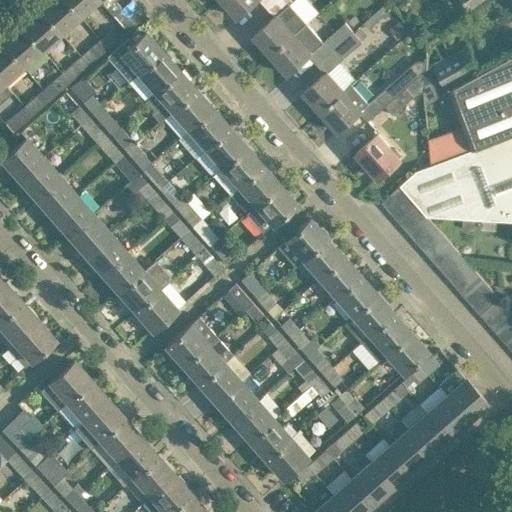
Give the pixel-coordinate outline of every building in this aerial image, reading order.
[(47,0),(39,8),(59,31),(78,15),(65,0),(47,0)] [(65,0),(78,15),(94,0),(65,0)] [(223,0),(237,16),(254,0),(262,0),(268,6),(274,0),(223,0)] [(253,34),(270,54),(294,32),(307,21),(290,3),(293,0),(274,0),(268,6),(276,15),(253,34)] [(463,0),(469,8),(480,0),(463,0)] [(126,15),(134,23),(145,13),(138,5),(126,15)] [(20,24),(41,48),(59,31),(39,8),(20,24)] [(402,19),(390,27),(398,39),(410,31),(402,19)] [(294,32),(270,54),(288,73),(309,54),(317,63),(335,47),(334,47),(353,30),(346,22),(327,38),(324,41),(307,21),(294,32)] [(1,41),(22,65),(41,48),(20,24),(1,41)] [(334,47),(335,47),(344,58),(363,41),(361,39),(368,34),(361,26),(355,32),(353,30),(334,47)] [(110,28),(99,38),(106,46),(118,36),(110,28)] [(121,52),(139,71),(162,50),(145,31),(121,52)] [(99,38),(80,54),(87,63),(106,46),(99,38)] [(0,41),(0,77),(3,81),(22,65),(1,41),(0,41)] [(434,98),(450,89),(449,88),(479,71),(465,45),(432,63),(433,64),(427,67),(427,65),(424,68),(424,69),(424,68),(429,77),(424,80),(434,98)] [(162,50),(139,71),(155,90),(179,69),(162,50)] [(464,128),(429,141),(431,164),(511,133),(511,53),(479,71),(449,88),(450,89),(457,109),(464,128)] [(80,54),(61,71),(69,79),(87,63),(80,54)] [(356,79),(321,111),(338,130),(360,111),(368,120),(386,105),(385,104),(424,68),(427,65),(428,60),(417,59),(369,102),(352,82),(356,79)] [(304,91),(321,111),(356,79),(340,61),(330,70),(329,69),(304,91)] [(385,104),(386,105),(393,113),(413,95),(424,89),(424,69),(424,68),(385,104)] [(152,112),(159,121),(196,88),(179,69),(155,90),(165,101),(152,112)] [(61,71),(43,88),(50,96),(69,79),(61,71)] [(83,75),(71,86),(93,112),(101,104),(91,93),(95,89),(83,75)] [(0,101),(12,91),(3,81),(0,77),(0,101)] [(43,88),(24,105),(31,113),(50,96),(43,88)] [(172,109),(189,128),(212,107),(196,88),(172,109)] [(70,112),(80,123),(89,115),(66,90),(55,100),(68,114),(70,112)] [(101,104),(93,112),(110,131),(119,123),(101,104)] [(12,130),(31,113),(24,105),(4,122),(12,130)] [(212,107),(189,128),(205,147),(229,126),(212,107)] [(80,123),(96,142),(105,134),(89,115),(80,123)] [(110,131),(126,150),(126,149),(125,148),(129,144),(132,147),(136,144),(134,142),(135,141),(119,123),(110,131)] [(229,126),(205,147),(222,166),(246,145),(229,126)] [(19,177),(43,156),(53,147),(36,127),(2,157),(19,177)] [(378,132),(372,138),(357,151),(379,177),(401,158),(378,132)] [(417,170),(401,184),(426,213),(462,216),(474,216),(482,217),(496,218),(511,218),(511,133),(431,164),(417,170)] [(96,142),(113,160),(122,152),(105,134),(96,142)] [(126,150),(143,168),(152,160),(142,149),(150,142),(143,134),(135,141),(134,142),(136,144),(132,147),(129,144),(125,148),(126,149),(126,150)] [(229,193),(239,185),(262,164),(246,145),(222,166),(212,174),(229,193)] [(139,172),(122,152),(113,160),(130,180),(139,172)] [(43,156),(19,177),(36,196),(59,175),(43,156)] [(143,168),(159,187),(169,179),(152,160),(143,168)] [(262,164),(239,185),(256,203),(279,183),(262,164)] [(59,175),(36,196),(52,214),(76,194),(59,175)] [(137,187),(147,198),(156,190),(146,179),(137,187)] [(159,187),(176,206),(185,198),(169,179),(159,187)] [(296,202),(279,183),(256,203),(246,211),(263,231),(273,223),(281,215),(296,202)] [(511,310),(426,213),(401,184),(382,201),(511,348),(511,310)] [(147,198),(163,217),(172,209),(156,190),(147,198)] [(76,194),(52,214),(69,233),(92,212),(76,194)] [(176,206),(193,225),(192,223),(196,220),(198,223),(203,219),(201,218),(207,212),(200,204),(195,209),(185,198),(176,206)] [(163,217),(180,236),(181,236),(179,235),(183,231),(186,234),(190,230),(189,229),(189,228),(172,209),(163,217)] [(92,212),(69,233),(86,252),(109,231),(92,212)] [(193,225),(209,244),(219,236),(202,217),(208,212),(207,212),(201,218),(203,219),(198,223),(196,220),(192,223),(193,225)] [(462,216),(462,226),(474,226),(474,216),(462,216)] [(286,238),(303,257),(326,236),(327,232),(322,225),(318,226),(309,217),(286,238)] [(180,236),(197,255),(206,247),(189,228),(189,229),(190,230),(186,234),(183,231),(179,235),(181,236),(180,236)] [(109,231),(86,252),(102,271),(126,250),(135,242),(128,233),(118,242),(109,231)] [(236,255),(219,236),(209,244),(227,263),(236,255)] [(326,236),(303,257),(320,276),(343,255),(326,236)] [(223,266),(206,247),(197,255),(214,275),(223,266)] [(126,250),(102,271),(119,290),(143,269),(126,251),(126,250)] [(343,255),(320,276),(336,295),(360,274),(343,255)] [(143,269),(119,290),(136,309),(159,288),(172,278),(155,259),(143,270),(143,269)] [(241,278),(256,296),(260,292),(263,295),(267,292),(265,291),(266,290),(250,270),(241,278)] [(360,274),(336,295),(353,314),(377,293),(360,274)] [(159,288),(136,309),(153,328),(187,298),(170,279),(159,288)] [(4,281),(0,284),(0,318),(21,300),(4,281)] [(228,289),(243,307),(247,303),(250,306),(254,303),(253,301),(236,282),(228,289)] [(276,301),(266,290),(265,291),(267,292),(263,295),(260,292),(256,296),(257,297),(256,298),(266,309),(276,301)] [(353,314),(370,333),(393,312),(377,293),(353,314)] [(21,300),(0,318),(0,323),(14,340),(38,319),(21,300)] [(263,313),(253,301),(254,303),(250,306),(247,303),(243,307),(245,308),(244,309),(254,321),(263,313)] [(361,341),(377,360),(410,331),(393,312),(370,333),(361,341)] [(166,343),(183,363),(215,334),(198,315),(166,343)] [(280,324),(290,336),(299,328),(305,322),(299,315),(293,320),(289,316),(280,324)] [(38,319),(14,340),(31,359),(55,338),(38,319)] [(261,328),(278,347),(287,339),(277,327),(276,328),(270,320),(261,328)] [(308,338),(299,328),(290,336),(307,355),(319,344),(312,335),(308,338)] [(427,350),(410,331),(388,350),(405,369),(427,350)] [(215,334),(183,363),(200,382),(223,361),(232,353),(215,334)] [(297,350),(287,339),(278,347),(271,352),(288,372),(304,359),(297,350)] [(313,362),(323,374),(324,373),(323,372),(326,368),(329,372),(333,368),(332,366),(341,358),(330,347),(313,362)] [(432,354),(420,364),(428,373),(439,363),(432,354)] [(57,408),(67,399),(91,379),(74,359),(40,389),(57,408)] [(223,361),(200,382),(216,401),(240,380),(223,361)] [(416,383),(428,373),(420,364),(409,374),(416,383)] [(297,385),(303,392),(311,384),(310,383),(314,379),(316,382),(321,379),(319,377),(320,376),(310,365),(301,373),(306,378),(297,385)] [(342,377),(332,366),(333,368),(329,372),(326,368),(323,372),(324,373),(323,374),(333,385),(342,377)] [(446,393),(446,394),(467,417),(486,400),(457,367),(438,384),(446,393)] [(330,388),(320,376),(319,377),(321,379),(316,382),(314,379),(310,383),(311,384),(303,392),(283,409),(290,416),(317,392),(321,396),(330,388)] [(330,402),(347,421),(364,406),(354,395),(365,385),(358,378),(342,393),(341,392),(330,402)] [(107,398),(91,379),(67,399),(57,408),(74,428),(84,418),(107,398)] [(240,380),(216,401),(233,419),(256,399),(240,380)] [(393,387),(382,397),(390,406),(401,396),(393,387)] [(427,410),(448,434),(467,417),(446,394),(427,410)] [(370,423),(390,406),(382,397),(363,414),(370,423)] [(100,437),(124,417),(107,398),(84,418),(84,419),(74,428),(90,446),(100,437)] [(256,399),(233,419),(250,438),(273,418),(256,399)] [(338,418),(326,405),(317,413),(328,426),(338,418)] [(2,428),(19,447),(29,436),(20,427),(31,416),(23,407),(2,428)] [(408,427),(429,451),(448,434),(427,410),(408,427)] [(124,417),(100,437),(117,456),(141,435),(124,417)] [(250,438),(247,441),(256,451),(259,449),(266,457),(290,437),(296,431),(288,422),(282,427),(273,418),(250,438)] [(356,420),(344,430),(352,439),(364,429),(356,420)] [(389,444),(410,467),(429,451),(408,427),(389,444)] [(290,437),(266,457),(283,477),(307,456),(301,449),(309,442),(298,429),(290,437)] [(340,449),(352,439),(344,430),(333,440),(340,449)] [(19,447),(36,465),(50,451),(56,445),(52,441),(47,446),(33,432),(29,436),(19,447)] [(0,451),(7,459),(15,451),(0,434),(0,451)] [(141,435),(117,456),(134,475),(157,454),(141,435)] [(371,460),(391,484),(410,467),(389,444),(371,460)] [(325,447),(306,464),(314,472),(333,455),(325,447)] [(7,459),(25,478),(34,470),(15,451),(7,459)] [(36,465),(53,483),(62,475),(62,476),(68,470),(50,451),(36,465)] [(157,454),(134,475),(150,494),(174,473),(157,454)] [(352,477),(372,501),(391,484),(371,460),(352,477)] [(302,482),(314,472),(306,464),(295,474),(302,482)] [(25,478),(42,496),(51,488),(34,470),(25,478)] [(151,511),(168,511),(191,492),(174,473),(150,494),(142,501),(151,511)] [(53,483),(70,502),(79,494),(79,493),(84,489),(77,482),(72,486),(62,476),(62,475),(53,483)] [(333,494),(349,511),(359,511),(372,501),(352,477),(333,494)] [(42,496),(56,511),(62,511),(68,507),(51,488),(42,496)] [(191,492),(168,511),(206,511),(207,511),(191,492)] [(70,502),(79,511),(95,511),(96,511),(79,494),(70,502)] [(314,511),(349,511),(333,494),(328,497),(313,511),(314,511)]
